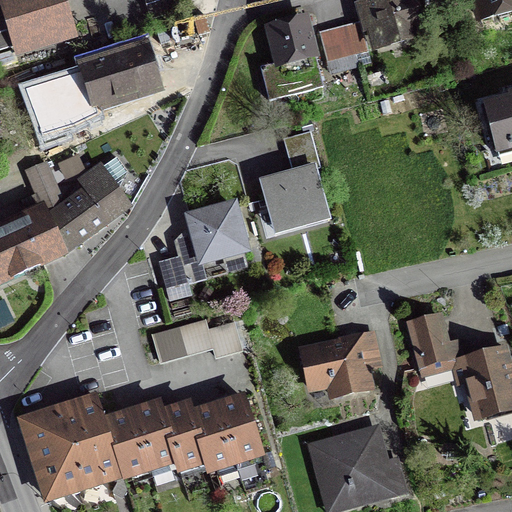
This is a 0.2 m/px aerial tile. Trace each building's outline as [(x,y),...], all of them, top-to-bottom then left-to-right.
[(0,0),(0,51),(70,31),(60,0),(0,0)] [(144,0),(151,19),(179,11),(175,0),(144,0)] [(381,44),(417,34),(407,0),(389,0),(371,5),(381,44)] [(449,9),(446,0),(422,0),(426,14),(449,9)] [(511,0),(469,0),(476,25),(511,15),(511,0)] [(318,32),(326,63),(369,51),(361,21),(335,28),(318,32)] [(324,88),(306,22),(290,26),(270,31),(279,65),(261,70),(270,102),(324,88)] [(58,123),(157,89),(143,50),(138,52),(118,59),(113,46),(84,56),(89,69),(45,84),(58,123)] [(395,103),(406,100),(404,94),(393,98),(395,103)] [(511,95),(508,96),(509,100),(484,107),(495,151),(511,146),(511,95)] [(392,113),(389,100),(381,102),(384,115),(392,113)] [(47,162),(25,170),(39,206),(69,257),(134,208),(116,182),(128,172),(117,157),(103,166),(101,163),(77,181),(82,189),(61,203),(58,197),(63,194),(47,162)] [(331,222),(318,170),(264,183),(277,235),(331,222)] [(0,288),(69,257),(39,206),(0,223),(0,288)] [(246,250),(234,206),(190,218),(201,262),(246,250)] [(191,297),(179,257),(159,263),(171,303),(191,297)] [(151,334),(160,366),(213,351),(216,361),(244,353),(235,322),(209,330),(206,319),(151,334)] [(469,384),(478,417),(511,407),(511,377),(504,350),(466,361),(461,341),(447,345),(439,319),(410,327),(423,373),(453,365),(459,386),(463,385),(469,384)] [(329,389),(331,398),(372,390),(368,370),(380,368),(373,334),(338,341),(339,343),(302,350),(311,393),(329,389)] [(179,470),(206,461),(209,470),(262,453),(244,398),(223,405),(216,407),(211,409),(192,415),(189,405),(171,411),(162,414),(159,405),(139,411),(132,414),(126,415),(106,422),(98,397),(18,423),(45,504),(117,481),(123,479),(122,478),(176,460),(179,470)] [(307,444),(325,511),(343,511),(409,494),(399,457),(389,460),(379,425),(307,444)]
